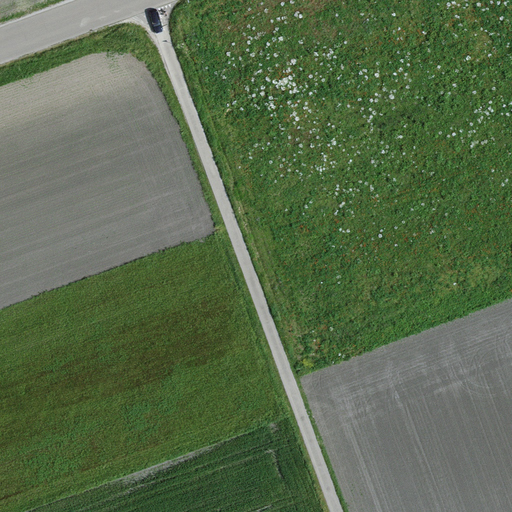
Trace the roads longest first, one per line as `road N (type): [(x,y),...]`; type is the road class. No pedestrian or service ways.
road 1 (track): [(149,0),(336,511)]
road 2 (unclassified): [(126,0),(0,45)]
